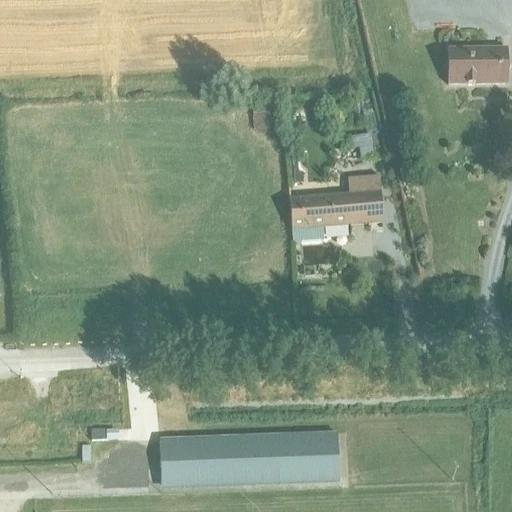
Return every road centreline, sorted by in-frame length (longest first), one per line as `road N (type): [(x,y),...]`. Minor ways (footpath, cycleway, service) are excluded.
road 1 (tertiary): [(511,340),(0,359)]
road 2 (unknown): [(132,354),(137,449),(128,469),(118,477),(0,490)]
